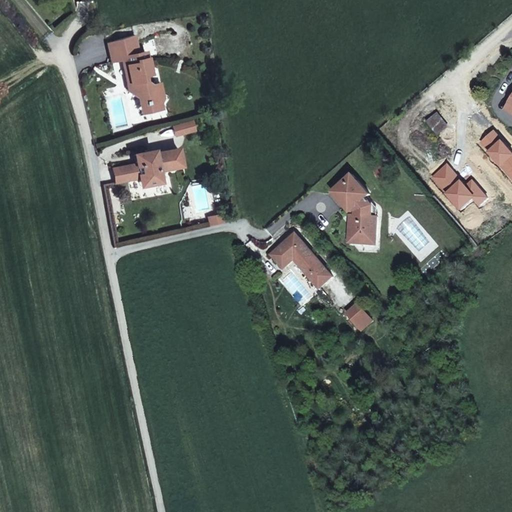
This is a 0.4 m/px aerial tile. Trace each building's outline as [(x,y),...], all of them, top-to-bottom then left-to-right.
[(161,96),(158,84),(153,85),(147,80),(146,76),(153,74),(146,50),(139,52),(134,35),(108,43),(113,62),(122,59),(125,58),(133,82),(129,83),(131,92),(136,95),(139,94),(140,98),(158,109),(166,99),(161,96)] [(125,58),(122,59),(129,83),(133,82),(125,58)] [(168,108),(166,99),(158,109),(140,98),(145,115),(168,108)] [(436,115),(428,122),(438,134),(446,127),(436,115)] [(193,130),(191,122),(173,127),(174,136),(193,130)] [(148,155),(147,151),(132,155),(133,165),(127,166),(130,180),(137,179),(139,187),(158,183),(156,170),(180,164),(177,148),(154,153),(148,155)] [(111,184),(130,180),(127,166),(109,170),(111,184)] [(383,166),(373,171),(377,178),(387,174),(383,166)] [(369,196),(351,175),(330,193),(349,215),(347,243),(365,245),(366,236),(376,237),(378,219),(372,218),(373,208),(365,199),(369,196)] [(218,224),(215,215),(206,217),(208,226),(218,224)] [(376,237),(366,236),(365,245),(369,245),(375,246),(376,237)] [(305,268),(302,271),(320,290),(334,277),(299,238),(294,238),(273,256),(285,270),(294,262),(297,260),(305,268)] [(294,262),(302,271),(305,268),(297,260),(294,262)] [(362,331),(374,321),(359,304),(348,314),(361,329),(362,331)]
